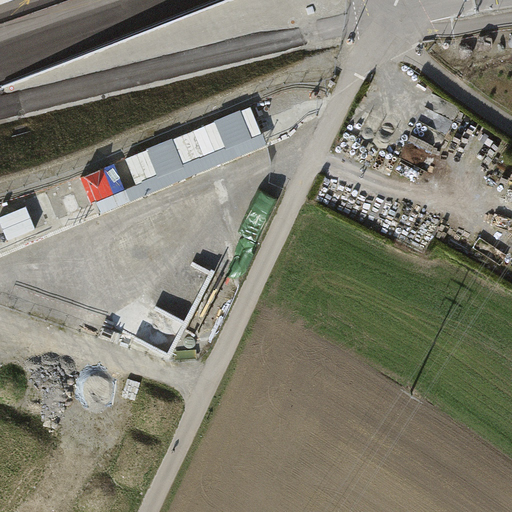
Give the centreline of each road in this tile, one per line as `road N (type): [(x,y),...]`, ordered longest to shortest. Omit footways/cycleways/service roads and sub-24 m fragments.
road 1 (track): [(459,0),(417,7),(351,81),(150,511)]
road 2 (track): [(511,124),(391,30)]
road 3 (track): [(511,18),(391,30)]
